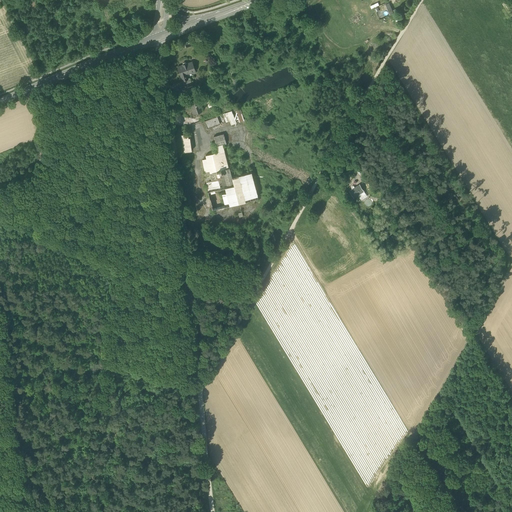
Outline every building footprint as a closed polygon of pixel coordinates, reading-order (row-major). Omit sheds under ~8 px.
[(389,3),(385,4),(390,14),(393,13),(389,3)] [(177,67),(182,81),(184,80),(186,79),(185,76),(186,75),(186,74),(195,71),(192,62),(187,63),(182,64),(182,65),(177,67)] [(188,92),(189,95),(195,93),(194,90),(192,86),(186,88),(188,92)] [(190,102),(194,114),(202,111),(198,100),(190,102)] [(238,122),(245,120),(241,107),(227,112),(231,125),(239,122),(238,122)] [(207,129),(220,124),(217,116),(204,121),(207,129)] [(181,134),(183,152),(191,150),(189,137),(188,137),(188,133),(181,134)] [(214,136),(216,146),(222,144),(226,143),(223,134),(214,136)] [(205,175),(207,191),(234,184),(231,176),(229,166),(228,167),(224,150),(218,152),(206,155),(207,159),(202,160),(205,175)] [(371,178),(366,169),(361,172),(367,181),(371,178)] [(251,171),(231,176),(234,184),(207,191),(212,209),(218,208),(257,197),(251,171)] [(350,191),(354,198),(358,195),(364,191),(360,184),(350,191)]
